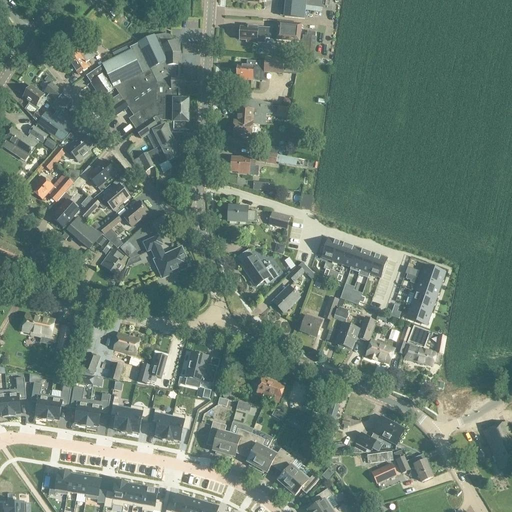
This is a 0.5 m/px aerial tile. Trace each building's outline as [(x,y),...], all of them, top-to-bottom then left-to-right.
[(242,0),(242,2),(259,3),(259,2),(264,2),(264,0),(281,0),(280,17),(283,18),(283,19),(305,21),(306,0),(242,0)] [(109,14),(113,9),(103,1),(100,6),(109,14)] [(299,42),(300,24),(276,22),(275,40),(299,42)] [(240,29),(239,31),(238,32),(238,37),(239,38),(239,41),(246,41),(246,42),(263,43),(264,37),(269,37),(270,29),(247,28),(247,29),(240,29)] [(129,120),(136,131),(137,130),(149,121),(163,117),(163,121),(173,121),(174,121),(174,101),(171,101),(171,96),(179,96),(179,90),(182,90),(182,77),(179,77),(179,66),(180,66),(180,53),(174,41),(173,41),(171,36),(166,34),(154,36),(130,48),(132,51),(102,65),(102,66),(101,67),(105,75),(106,76),(125,102),(130,108),(136,116),(129,120)] [(313,63),(317,38),(303,36),(299,61),(313,63)] [(88,48),(94,44),(92,41),(86,45),(88,49),(88,48)] [(78,75),(89,68),(85,63),(89,61),(80,47),(66,57),(78,75)] [(282,75),(284,61),(264,59),(264,68),(260,67),(260,63),(247,62),(247,67),(238,67),(237,73),(236,74),(236,77),(237,79),(237,80),(260,81),(261,75),(263,73),(282,75)] [(114,89),(106,76),(105,75),(101,67),(93,72),(98,78),(90,83),(97,92),(94,94),(97,100),(114,89)] [(60,95),(62,93),(52,84),(44,93),(48,96),(45,100),(47,101),(46,102),(51,105),(49,108),(51,109),(59,116),(63,111),(70,103),(60,95)] [(31,87),(23,98),(30,103),(28,105),(37,112),(39,109),(40,110),(46,102),(47,101),(45,100),(42,98),(43,96),(31,87)] [(188,122),(188,101),(179,101),(179,96),(171,96),(171,101),(174,101),(174,121),(173,121),(173,123),(188,122)] [(241,99),(240,110),(237,110),(236,122),(234,122),(233,137),(252,138),(252,126),(265,127),(266,115),(272,116),(273,105),(241,99)] [(111,110),(116,117),(128,108),(124,102),(111,110)] [(276,115),(285,117),(290,118),(292,109),(287,109),(278,107),(276,115)] [(43,128),(43,129),(60,145),(72,131),(66,127),(46,113),(43,118),(37,113),(33,119),(43,128)] [(83,119),(77,114),(72,119),(66,127),(72,131),(73,130),(73,131),(83,119)] [(153,132),(161,147),(163,150),(174,144),(175,144),(174,143),(175,141),(173,138),(171,138),(165,125),(162,127),(156,119),(152,122),(158,129),(153,132)] [(153,132),(158,129),(152,122),(152,121),(149,123),(148,122),(136,132),(142,140),(153,131),(153,132)] [(28,135),(30,136),(28,139),(13,129),(4,142),(28,157),(38,141),(42,144),(47,136),(33,127),(28,135)] [(71,146),(67,150),(78,163),(88,154),(87,153),(94,147),(84,136),(71,146)] [(48,140),(45,146),(52,151),(55,145),(48,140)] [(63,153),(67,150),(71,146),(66,140),(59,149),(63,153)] [(148,154),(154,166),(158,164),(159,166),(180,155),(174,144),(163,150),(161,147),(148,154)] [(58,148),(52,155),(58,161),(65,154),(63,153),(59,149),(58,148)] [(259,163),(275,166),(278,156),(261,152),(259,163)] [(155,167),(154,166),(148,154),(140,158),(147,171),(155,167)] [(49,172),(58,161),(52,155),(43,166),(49,172)] [(231,170),(231,172),(239,173),(239,174),(255,175),(256,159),(244,158),(244,159),(232,159),(231,165),(230,166),(230,169),(231,170)] [(88,177),(89,179),(97,189),(116,174),(106,162),(94,172),(88,177)] [(89,179),(88,177),(94,172),(89,166),(74,184),(80,189),(89,179)] [(19,175),(10,186),(17,192),(26,181),(19,175)] [(65,194),(73,184),(67,178),(56,191),(53,188),(41,177),(34,184),(35,186),(31,191),(42,201),(49,193),(52,196),(50,198),(57,203),(65,194)] [(269,184),(261,184),(254,183),(253,191),(261,192),(269,192),(269,184)] [(71,199),(80,189),(74,184),(73,184),(65,194),(71,199)] [(103,199),(113,212),(130,198),(119,186),(103,199)] [(312,196),(303,195),(301,209),(311,210),(312,196)] [(81,206),(86,210),(93,201),(89,197),(81,206)] [(86,221),(100,206),(95,200),(93,201),(86,210),(80,216),(86,221)] [(63,229),(79,211),(67,201),(52,219),(63,229)] [(123,217),(131,228),(149,214),(140,203),(123,217)] [(228,222),(247,224),(247,223),(256,223),(257,212),(248,211),(249,209),(229,208),(228,222)] [(267,226),(283,231),(286,220),(270,215),(267,226)] [(104,236),(122,223),(116,216),(99,229),(104,236)] [(65,233),(89,250),(99,236),(75,219),(65,233)] [(109,237),(114,244),(122,238),(118,231),(109,237)] [(144,244),(148,252),(151,250),(156,260),(154,261),(162,279),(190,267),(181,248),(164,256),(159,246),(162,245),(158,237),(144,244)] [(329,239),(322,258),(333,262),(339,243),(329,239)] [(25,252),(0,241),(0,262),(17,270),(23,266),(26,259),(25,252)] [(112,247),(106,242),(99,251),(105,255),(112,247)] [(339,243),(333,262),(342,265),(348,246),(339,243)] [(348,246),(342,265),(350,268),(351,268),(357,249),(348,246)] [(350,268),(350,270),(360,274),(360,272),(360,271),(367,253),(357,249),(351,268),(350,268)] [(124,267),(119,263),(124,257),(113,250),(101,266),(116,277),(124,267)] [(38,258),(49,263),(52,256),(41,251),(38,258)] [(131,261),(139,257),(137,252),(129,259),(131,261)] [(286,265),(291,262),(287,252),(281,255),(286,265)] [(367,253),(360,271),(360,272),(369,275),(376,256),(367,253)] [(272,268),(269,268),(265,270),(255,256),(241,266),(256,288),(264,282),(266,284),(269,285),(277,279),(278,276),(272,268)] [(376,256),(369,275),(380,278),(386,259),(376,256)] [(298,268),(288,277),(294,284),(305,274),(302,271),(299,267),(298,268)] [(425,267),(420,280),(440,287),(445,274),(425,267)] [(407,268),(405,275),(416,279),(419,272),(407,268)] [(420,280),(416,293),(436,300),(440,287),(420,280)] [(300,298),(289,287),(273,303),(283,314),(300,298)] [(349,303),(352,295),(343,292),(340,300),(349,303)] [(416,293),(411,306),(431,313),(436,300),(416,293)] [(330,299),(323,319),(331,322),(339,302),(330,299)] [(411,306),(406,319),(427,326),(431,313),(411,306)] [(338,307),(334,319),(345,323),(350,312),(338,307)] [(40,318),(26,315),(25,323),(22,324),(21,329),(23,330),(22,333),(31,335),(31,336),(51,341),(50,345),(58,347),(58,348),(68,350),(72,330),(62,328),(62,329),(53,327),(55,321),(40,318)] [(306,317),(304,323),(301,321),(298,330),(301,331),(301,332),(316,338),(321,323),(306,317)] [(366,319),(364,324),(358,340),(368,344),(374,327),(375,323),(366,319)] [(336,345),(337,345),(338,348),(342,350),(345,348),(351,350),(359,330),(343,325),(336,345)] [(413,327),(407,344),(406,346),(408,347),(404,358),(417,361),(417,363),(432,367),(436,354),(424,351),(425,348),(423,346),(421,345),(424,337),(428,339),(430,333),(413,327)] [(113,350),(135,357),(140,340),(118,334),(113,350)] [(438,336),(436,354),(444,356),(447,339),(438,336)] [(406,346),(407,344),(401,341),(396,354),(403,356),(406,346)] [(80,343),(74,342),(72,351),(78,353),(80,343)] [(394,350),(373,342),(367,356),(370,357),(370,359),(376,362),(377,360),(388,364),(394,350)] [(96,376),(100,357),(89,354),(84,373),(96,376)] [(202,382),(203,378),(213,381),(216,368),(209,367),(209,368),(205,367),(207,358),(191,354),(186,378),(202,382)] [(152,362),(145,384),(156,387),(159,374),(167,377),(172,359),(164,357),(162,365),(152,362)] [(112,364),(107,380),(119,383),(123,368),(112,364)] [(285,387),(262,378),(255,397),(261,399),(263,395),(274,399),(273,402),(278,405),(285,387)] [(19,401),(26,401),(24,379),(16,380),(17,391),(6,392),(9,418),(15,417),(15,416),(20,415),(19,401)] [(123,385),(119,384),(115,383),(115,385),(114,391),(121,392),(123,385)] [(42,385),(34,384),(31,403),(38,404),(36,418),(41,419),(41,420),(47,421),(51,397),(40,395),(42,385)] [(59,422),(61,407),(68,409),(71,388),(63,387),(61,399),(51,397),(47,421),(53,422),(53,421),(59,422)] [(84,389),(73,388),(70,409),(77,410),(75,424),(80,425),(80,427),(86,428),(90,402),(82,400),(84,389)] [(209,400),(209,398),(211,392),(204,390),(203,397),(202,399),(209,400)] [(315,393),(308,391),(304,403),(309,404),(310,402),(312,402),(315,393)] [(0,417),(2,417),(2,418),(9,418),(6,392),(0,392),(0,417)] [(445,410),(468,406),(466,394),(444,398),(445,410)] [(107,415),(110,396),(102,395),(101,403),(90,402),(86,428),(93,429),(93,427),(98,428),(100,414),(107,415)] [(253,412),(256,401),(249,399),(246,409),(253,412)] [(225,409),(227,402),(218,400),(216,407),(225,409)] [(237,404),(236,410),(244,412),(246,405),(237,404)] [(332,427),(339,406),(331,404),(325,425),(332,427)] [(119,409),(115,429),(127,431),(131,411),(119,409)] [(131,411),(127,431),(138,434),(142,413),(131,411)] [(161,416),(157,438),(168,440),(172,418),(161,416)] [(293,417),(290,421),(297,427),(300,423),(293,417)] [(172,418),(168,440),(178,442),(182,420),(172,418)] [(382,418),(373,434),(396,446),(404,430),(382,418)] [(497,442),(508,466),(511,464),(511,434),(506,422),(483,433),(489,446),(497,442)] [(215,455),(223,457),(230,433),(225,432),(226,426),(213,423),(209,436),(216,438),(213,452),(216,453),(215,455)] [(251,423),(247,430),(265,439),(269,433),(251,423)] [(230,433),(223,457),(231,459),(231,457),(235,458),(238,445),(246,448),(251,435),(242,431),(237,430),(236,435),(230,433)] [(376,442),(361,433),(355,445),(356,445),(351,455),(369,453),(376,442)] [(260,438),(251,435),(246,448),(253,451),(247,463),(250,465),(249,467),(256,470),(268,449),(262,446),(265,441),(260,438)] [(497,442),(489,446),(499,470),(508,466),(497,442)] [(268,449),(256,470),(263,474),(264,472),(267,474),(273,462),(280,466),(288,455),(281,450),(277,454),(268,449)] [(477,453),(481,463),(488,459),(484,450),(477,453)] [(368,466),(393,462),(391,451),(359,456),(360,469),(368,468),(368,466)] [(395,458),(401,471),(402,474),(410,471),(410,470),(415,468),(421,483),(432,478),(425,461),(423,462),(421,456),(406,462),(401,451),(394,454),(395,458)] [(296,460),(288,455),(280,466),(287,471),(278,481),(280,484),(279,486),(285,491),(301,472),(293,465),(296,460)] [(376,486),(397,477),(392,465),(371,474),(376,486)] [(301,472),(285,491),(290,496),(292,494),(295,497),(304,486),(309,491),(319,480),(313,475),(309,480),(301,472)] [(60,475),(56,496),(66,498),(67,493),(70,477),(60,475)] [(70,477),(67,493),(77,495),(80,478),(70,477)] [(80,478),(77,495),(86,496),(89,480),(80,478)] [(86,496),(86,500),(98,502),(101,482),(89,480),(86,496)] [(117,485),(113,504),(124,506),(125,501),(127,486),(117,485)] [(127,486),(125,501),(134,503),(137,488),(127,486)] [(137,488),(134,503),(144,505),(146,490),(137,488)] [(441,488),(423,493),(426,502),(434,499),(437,509),(455,503),(452,491),(443,494),(441,488)] [(144,505),(143,509),(154,510),(157,492),(146,490),(144,505)] [(327,511),(332,509),(326,499),(331,496),(327,490),(315,498),(319,504),(307,511),(327,511)] [(177,496),(172,511),(185,511),(189,500),(177,496)] [(189,500),(185,511),(195,511),(199,502),(189,500)] [(425,511),(422,500),(414,502),(415,508),(405,510),(405,511),(425,511)] [(199,502),(195,511),(205,511),(208,505),(199,502)]
